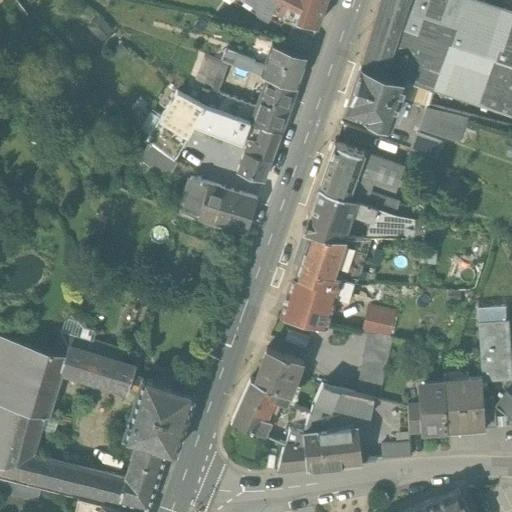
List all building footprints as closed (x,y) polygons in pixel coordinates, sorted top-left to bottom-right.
[(244,0),(253,5),(255,13),(267,18),(270,10),(281,15),(282,20),(291,23),(296,25),(297,22),(316,28),(326,0),(244,0)] [(511,14),(468,0),(380,0),(360,67),(433,92),(433,91),(511,117),(511,14)] [(98,16),(86,26),(98,41),(111,31),(98,16)] [(296,25),(291,23),(288,36),(312,42),(316,28),(297,22),(296,25)] [(306,57),(271,44),(263,66),(252,62),(248,71),(265,77),(295,88),(306,57)] [(224,50),(220,60),(226,63),(248,71),(252,62),(252,60),(224,50)] [(207,89),(204,95),(213,98),(215,92),(226,63),(220,60),(203,54),(193,83),(207,89)] [(366,122),(388,130),(393,117),(397,118),(403,102),(399,101),(404,83),(360,68),(345,113),(366,120),(366,122)] [(279,133),(295,88),(265,77),(255,106),(249,123),(262,128),(279,133)] [(432,93),(420,89),(414,106),(426,110),(432,93)] [(164,117),(188,132),(195,120),(204,107),(201,105),(179,92),(166,114),(164,117)] [(249,123),(255,106),(215,92),(213,98),(204,95),(201,105),(204,107),(224,114),(243,121),(249,123)] [(135,122),(151,138),(164,117),(166,114),(154,103),(135,122)] [(195,120),(217,130),(224,114),(204,107),(195,120)] [(441,114),(426,110),(419,130),(434,135),(441,114)] [(237,138),(243,121),(224,114),(217,130),(237,138)] [(176,153),(188,132),(164,117),(151,138),(176,153)] [(237,138),(256,144),(262,128),(249,123),(243,121),(237,138)] [(274,149),(279,133),(262,128),(256,144),(274,149)] [(442,143),(417,135),(411,152),(436,160),(442,143)] [(124,136),(110,150),(119,159),(132,144),(124,136)] [(161,173),(167,177),(177,163),(147,141),(137,158),(148,165),(145,169),(157,178),(161,173)] [(380,160),(334,143),(318,188),(355,201),(364,204),(368,194),(372,183),(380,160)] [(262,182),(274,149),(256,144),(255,147),(253,146),(244,153),(237,174),(262,182)] [(380,160),(372,183),(395,191),(403,169),(380,160)] [(129,170),(119,187),(131,193),(139,175),(129,170)] [(189,171),(180,202),(200,209),(208,185),(189,171)] [(224,190),(208,185),(200,209),(197,218),(213,223),(224,190)] [(355,201),(318,188),(302,234),(308,235),(342,239),(352,210),(355,201)] [(257,200),(224,190),(213,223),(246,234),(257,200)] [(368,194),(364,204),(388,213),(394,215),(398,205),(368,194)] [(355,201),(352,210),(356,212),(355,216),(372,222),(373,220),(385,225),(388,213),(364,204),(355,201)] [(414,239),(423,239),(424,226),(415,225),(414,239)] [(342,239),(308,235),(295,276),(314,282),(317,272),(331,276),(344,240),(344,239),(342,239)] [(331,276),(356,283),(369,239),(344,240),(331,276)] [(314,282),(295,276),(294,275),(281,317),(326,328),(334,298),(350,303),(356,283),(331,276),(317,272),(314,282)] [(363,333),(389,338),(393,313),(368,308),(363,333)] [(61,320),(51,349),(65,354),(67,345),(134,366),(137,355),(92,340),(95,331),(61,320)] [(505,320),(477,322),(481,377),(481,380),(509,378),(505,320)] [(36,345),(0,333),(0,471),(1,472),(36,345)] [(389,338),(368,335),(355,394),(373,398),(378,399),(391,338),(389,338)] [(51,349),(36,345),(1,472),(117,501),(125,477),(33,453),(44,414),(49,415),(62,372),(126,392),(127,389),(138,392),(142,378),(131,375),(134,366),(67,345),(65,354),(51,349)] [(255,381),(277,391),(274,399),(279,401),(287,404),(294,383),(296,383),(303,363),(283,356),(283,357),(266,351),(255,381)] [(468,374),(443,376),(443,380),(447,431),(471,429),(468,378),(468,374)] [(485,428),(481,380),(481,377),(468,378),(471,429),(485,428)] [(175,453),(194,395),(142,378),(138,392),(123,438),(136,442),(166,451),(175,453)] [(255,381),(250,379),(232,420),(264,435),(270,423),(265,420),(270,410),(274,411),(279,401),(274,399),(277,391),(255,381)] [(421,432),(447,431),(443,380),(424,381),(425,393),(419,393),(419,405),(421,432)] [(329,388),(322,385),(310,413),(304,433),(317,432),(317,422),(323,409),(327,411),(329,411),(330,411),(331,410),(332,409),(333,408),(333,407),(369,415),(373,398),(355,394),(329,388)] [(511,413),(511,396),(506,391),(493,407),(509,418),(511,413)] [(409,432),(421,432),(419,405),(407,406),(409,432)] [(280,443),(285,445),(289,430),(298,432),(303,434),(303,433),(304,433),(310,413),(297,408),(280,443)] [(304,433),(303,433),(303,434),(304,445),(306,467),(355,462),(351,428),(347,429),(347,424),(326,426),(325,421),(320,422),(321,432),(317,432),(304,433)] [(148,507),(166,451),(136,442),(125,477),(117,501),(143,508),(148,507)] [(409,442),(382,445),(383,459),(410,456),(409,442)] [(278,470),(306,467),(304,445),(297,445),(285,445),(283,448),(278,470)] [(0,491),(12,495),(15,482),(0,478),(0,491)] [(12,495),(37,502),(41,489),(15,482),(12,495)] [(467,511),(457,488),(402,511),(467,511)] [(99,511),(102,505),(77,498),(74,511),(99,511)]
